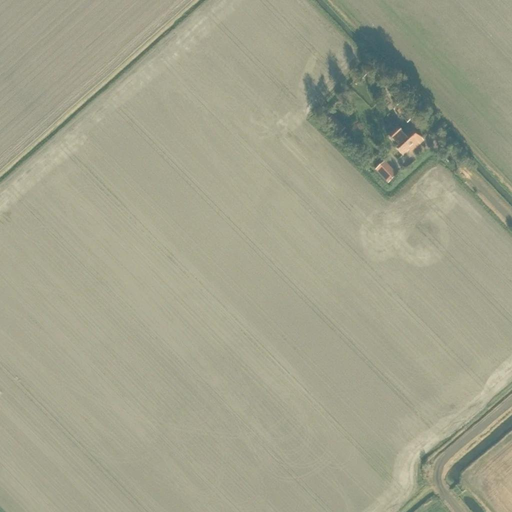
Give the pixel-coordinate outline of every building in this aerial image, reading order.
[(396,101),(400,98),(389,86),(385,89),(396,101)] [(397,111),(407,123),(415,116),(408,108),(408,109),(404,105),(397,111)] [(341,123),(334,117),(328,123),(335,130),(341,123)] [(395,147),(403,156),(409,151),(411,153),(424,141),(413,129),(398,143),(399,144),(395,147)] [(370,154),(363,161),(367,165),(374,158),(370,154)] [(380,176),(388,169),(384,164),(376,171),(380,176)]
